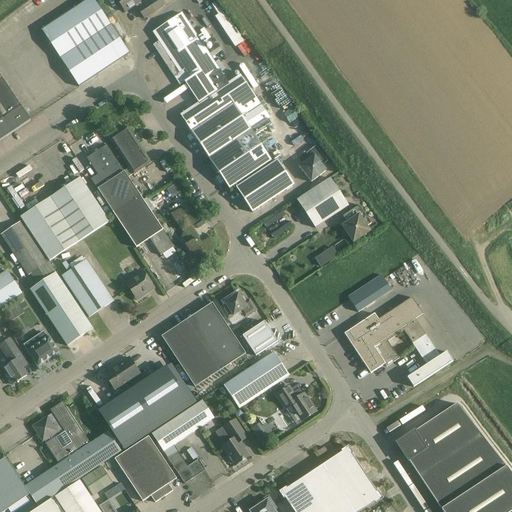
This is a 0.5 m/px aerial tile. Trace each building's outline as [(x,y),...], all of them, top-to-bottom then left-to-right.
[(78,85),(132,54),(101,0),(88,0),(43,26),(78,85)] [(150,0),(143,5),(139,0),(116,0),(125,13),(135,6),(137,8),(144,19),(165,6),(160,0),(150,0)] [(215,3),(211,5),(218,15),(215,17),(235,47),(244,41),(229,19),(215,3)] [(197,38),(181,14),(161,27),(153,33),(159,42),(153,45),(160,56),(173,77),(179,86),(185,83),(198,103),(180,115),(191,132),(209,159),(229,189),(237,184),(271,161),(260,145),(254,136),(251,131),(269,119),(257,101),(256,99),(251,92),(240,75),(228,84),(218,69),(223,65),(220,60),(215,64),(212,60),(207,52),(202,45),(197,38)] [(197,38),(202,45),(207,42),(202,35),(197,38)] [(207,52),(212,60),(218,57),(212,49),(207,52)] [(0,139),(29,120),(24,112),(23,113),(20,109),(22,108),(0,75),(0,139)] [(260,96),(256,99),(257,101),(261,107),(266,104),(260,96)] [(151,163),(127,127),(109,139),(129,168),(124,171),(128,177),(133,174),(133,175),(151,163)] [(254,136),(260,145),(265,141),(259,133),(254,136)] [(91,179),(116,218),(136,248),(149,239),(160,256),(174,247),(106,145),(86,159),(97,175),(91,179)] [(327,161),(315,146),(306,154),(309,159),(299,167),(311,182),(325,171),(321,166),(327,161)] [(283,170),(277,160),(235,188),(252,213),(294,186),(283,170)] [(2,182),(8,192),(30,178),(23,168),(2,182)] [(348,206),(330,179),(297,201),(315,228),(348,206)] [(175,184),(167,190),(171,197),(180,191),(175,184)] [(188,205),(172,215),(182,231),(190,226),(198,221),(188,205)] [(352,220),(342,226),(353,242),(361,237),(369,232),(366,227),(371,224),(359,206),(356,208),(348,213),(352,220)] [(116,218),(135,249),(136,248),(116,218)] [(47,264),(20,222),(0,235),(28,277),(47,264)] [(197,239),(187,247),(194,257),(199,253),(205,262),(196,267),(197,268),(205,262),(209,259),(211,256),(212,251),(213,247),(212,242),(209,238),(207,234),(207,235),(209,238),(200,244),(197,239)] [(339,253),(349,246),(344,239),(335,246),(339,253)] [(333,259),(328,251),(315,259),(320,267),(333,259)] [(114,301),(86,260),(61,277),(83,310),(89,318),(114,301)] [(15,285),(6,271),(1,275),(0,275),(0,308),(22,295),(15,285)] [(149,280),(143,271),(125,283),(135,299),(146,291),(148,293),(154,289),(149,280)] [(93,330),(55,273),(54,274),(37,285),(38,285),(30,290),(67,347),(93,330)] [(364,286),(348,297),(358,312),(374,301),(364,286)] [(244,303),(238,294),(224,303),(226,305),(220,309),(227,320),(240,312),(246,317),(256,311),(249,300),(244,303)] [(374,314),(352,329),(344,334),(370,374),(384,365),(386,367),(394,362),(398,359),(387,342),(403,331),(412,344),(426,366),(439,357),(425,335),(415,320),(422,315),(411,298),(378,320),(374,314)] [(245,354),(212,304),(161,337),(195,388),(245,354)] [(277,342),(264,322),(242,336),(256,356),(277,342)] [(239,324),(231,329),(237,338),(245,333),(239,324)] [(47,338),(43,332),(24,346),(37,366),(59,352),(49,337),(47,338)] [(24,362),(9,339),(0,344),(0,346),(11,363),(3,369),(7,374),(5,375),(12,385),(16,382),(17,384),(19,382),(18,381),(26,376),(19,365),(24,362)] [(453,362),(446,352),(439,357),(426,366),(416,373),(407,378),(413,388),(422,382),(453,362)] [(289,376),(274,353),(223,386),(239,409),(289,376)] [(140,375),(129,358),(104,375),(115,391),(140,375)] [(171,376),(166,367),(99,412),(121,445),(188,401),(171,376)] [(292,394),(288,387),(277,395),(287,409),(292,406),(302,421),(315,412),(303,394),(295,400),(292,394)] [(467,392),(454,397),(456,402),(469,396),(467,392)] [(214,419),(202,401),(152,435),(163,452),(214,419)] [(5,458),(29,495),(30,495),(37,507),(121,452),(108,432),(90,444),(62,402),(50,410),(53,415),(48,418),(47,417),(32,427),(42,442),(44,441),(46,444),(45,444),(59,465),(25,487),(5,458)] [(511,511),(511,475),(457,404),(397,444),(442,511),(511,511)] [(223,428),(215,433),(224,445),(221,447),(233,465),(241,460),(242,461),(248,457),(239,443),(247,438),(241,430),(235,420),(223,428)] [(259,424),(251,429),(255,434),(262,429),(259,424)] [(176,479),(148,437),(114,460),(142,502),(150,496),(155,503),(173,491),(168,485),(176,479)] [(314,471),(341,511),(360,511),(374,503),(375,505),(383,499),(378,492),(377,493),(352,455),(353,454),(348,446),(341,451),(342,453),(314,471)] [(187,467),(178,452),(167,459),(179,476),(184,484),(204,471),(199,462),(198,461),(187,467)] [(195,452),(190,456),(193,461),(198,457),(195,452)] [(0,511),(3,511),(29,495),(5,458),(0,461),(0,511)] [(102,467),(82,480),(93,497),(113,483),(102,467)] [(279,492),(283,499),(285,499),(293,511),(341,511),(314,471),(287,489),(286,487),(279,492)] [(100,511),(79,481),(54,498),(64,511),(100,511)] [(274,511),(273,508),(275,507),(268,496),(259,503),(260,505),(250,511),(249,511),(274,511)] [(32,511),(61,511),(53,499),(32,511)] [(116,511),(109,500),(99,507),(102,511),(116,511)]
